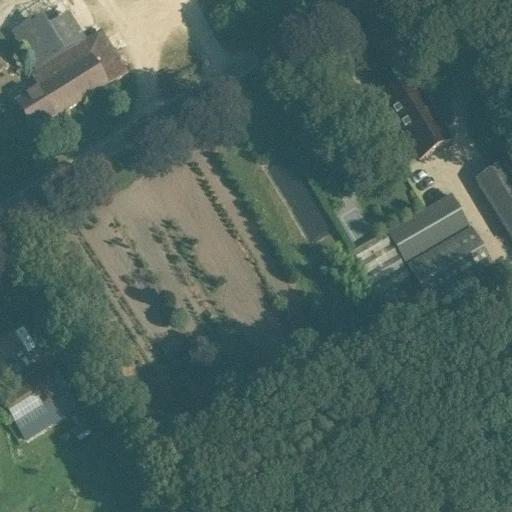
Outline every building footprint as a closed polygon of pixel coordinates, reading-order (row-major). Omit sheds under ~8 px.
[(0,0),(0,26),(48,0),(0,0)] [(11,35),(34,73),(49,64),(25,26),(11,35)] [(49,64),(34,73),(29,76),(38,91),(14,106),(22,117),(32,134),(127,75),(117,58),(100,32),(49,64)] [(450,143),(422,98),(412,81),(386,97),(390,105),(386,108),(397,124),(419,161),(450,143)] [(476,183),(511,242),(511,241),(511,165),(510,162),(476,183)] [(449,196),(386,234),(405,265),(467,226),(449,196)] [(78,414),(48,369),(0,398),(0,408),(27,448),(78,414)]
